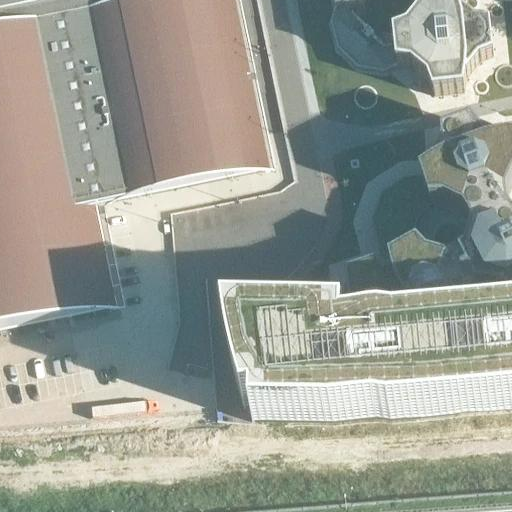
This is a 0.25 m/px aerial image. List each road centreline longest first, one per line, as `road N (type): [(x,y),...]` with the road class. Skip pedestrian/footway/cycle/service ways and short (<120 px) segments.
road 1 (motorway): [(511,438),(281,483),(0,501)]
road 2 (unclassified): [(285,219),(300,206),(303,160),(272,0)]
